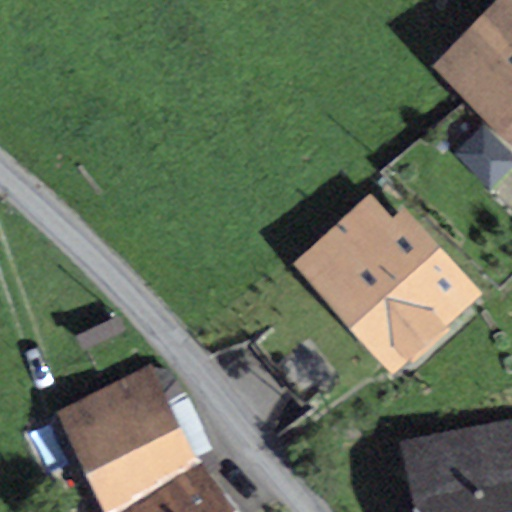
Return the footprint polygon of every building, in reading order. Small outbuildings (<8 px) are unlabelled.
[(511,118),(511,0),(505,0),(449,62),(511,118)] [(408,368),(496,289),(418,203),(405,214),(383,190),(308,257),(408,368)] [(68,410),(123,511),(127,511),(207,453),(158,362),(68,410)] [(511,511),(511,416),(417,435),(432,511),(511,511)] [(250,511),(207,453),(127,511),(250,511)]
